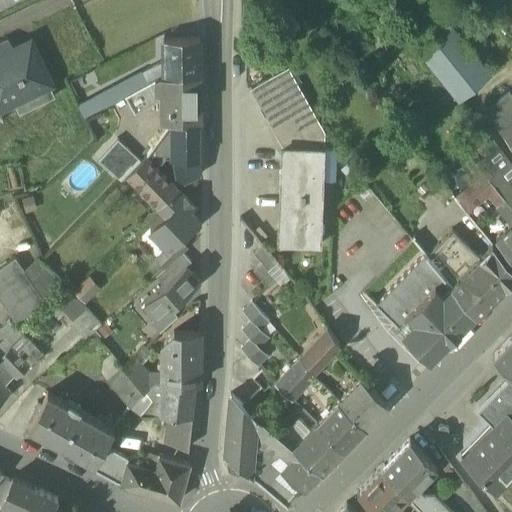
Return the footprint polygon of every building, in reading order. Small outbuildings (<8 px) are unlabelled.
[(482,0),(501,23),(507,18),(493,0),(482,0)] [(300,27),(291,12),(278,20),(287,35),(300,27)] [(420,50),(459,98),(490,72),(452,25),(420,50)] [(0,40),(0,54),(12,48),(7,37),(0,40)] [(163,54),(163,76),(199,75),(199,38),(163,39),(163,54)] [(0,107),(51,83),(30,39),(12,48),(0,54),(0,107)] [(76,101),(84,117),(126,94),(160,75),(163,76),(163,54),(76,101)] [(268,65),(274,75),(288,67),(282,57),(268,65)] [(280,241),(319,242),(323,131),(288,67),(274,75),(251,88),(283,145),(280,241)] [(162,122),(171,122),(200,122),(199,75),(163,76),(160,75),(126,94),(136,112),(161,98),(162,122)] [(511,90),(509,88),(486,107),(487,115),(511,145),(511,90)] [(146,155),(152,161),(166,148),(171,150),(171,122),(146,155)] [(200,157),(200,122),(171,122),(171,150),(171,158),(200,157)] [(102,161),(121,181),(127,175),(144,158),(124,139),(102,161)] [(511,164),(497,145),(484,155),(509,183),(511,180),(511,164)] [(167,247),(168,248),(178,239),(199,218),(190,209),(194,205),(177,187),(152,161),(146,155),(144,158),(127,175),(157,206),(165,215),(150,229),(167,247)] [(511,187),(509,183),(484,155),(476,162),(482,170),(495,186),(504,198),(511,207),(511,187)] [(171,158),(177,187),(189,180),(200,175),(200,157),(171,158)] [(472,207),(486,195),(495,186),(482,170),(461,190),(472,207)] [(504,198),(495,186),(486,195),(495,206),(504,198)] [(511,260),(511,207),(504,198),(495,206),(510,223),(494,239),(511,260)] [(451,229),(426,254),(475,313),(511,276),(511,265),(492,242),(479,256),(451,229)] [(164,267),(182,251),(187,248),(178,239),(168,248),(167,247),(156,259),(164,267)] [(253,252),(261,262),(268,270),(277,262),(262,244),(253,252)] [(191,262),(182,251),(164,267),(155,275),(163,284),(186,264),(187,265),(191,262)] [(375,306),(430,359),(475,313),(426,254),(376,305),(375,306)] [(0,268),(0,295),(3,300),(29,275),(14,258),(0,268)] [(50,308),(56,302),(70,288),(43,260),(29,275),(3,300),(17,320),(44,301),(50,308)] [(277,280),(268,270),(261,262),(252,270),(268,287),(277,280)] [(290,276),(277,262),(268,270),(277,280),(281,284),(290,276)] [(156,315),(157,317),(169,306),(174,301),(199,279),(187,265),(186,264),(163,284),(144,301),(156,315)] [(76,290),(86,300),(100,287),(89,276),(76,290)] [(101,323),(70,288),(56,302),(86,336),(93,330),(101,323)] [(240,347),(257,364),(268,354),(258,345),(268,336),(260,328),(269,320),(252,301),(242,310),(251,319),(241,329),(250,338),(240,347)] [(150,321),(159,331),(177,315),(169,306),(157,317),(156,315),(150,321)] [(11,319),(0,329),(0,330),(12,343),(23,332),(11,319)] [(326,326),(299,355),(313,370),(332,349),(338,343),(326,326)] [(0,354),(12,343),(0,330),(0,354)] [(163,343),(161,370),(161,381),(163,382),(196,381),(199,381),(200,344),(200,332),(174,331),(163,343)] [(0,354),(0,378),(4,383),(14,373),(17,376),(42,353),(23,332),(12,343),(0,354)] [(511,371),(511,333),(493,353),(511,372),(511,371)] [(155,381),(161,381),(161,370),(150,372),(145,366),(144,367),(142,364),(151,355),(144,345),(122,365),(143,390),(155,381)] [(106,378),(122,365),(111,351),(102,359),(101,370),(106,378)] [(311,372),(313,370),(299,355),(274,381),(292,398),(314,375),(311,372)] [(106,378),(129,407),(143,390),(122,365),(106,378)] [(478,407),(490,419),(492,418),(494,420),(504,409),(499,404),(511,392),(511,391),(511,371),(511,372),(478,407)] [(360,377),(338,399),(365,426),(387,404),(360,377)] [(0,399),(10,389),(4,383),(0,378),(0,399)] [(145,415),(159,415),(163,382),(161,381),(155,381),(143,390),(129,407),(140,415),(145,415)] [(196,381),(163,382),(159,415),(168,416),(165,441),(188,448),(196,381)] [(61,444),(81,410),(78,409),(80,407),(68,400),(67,402),(47,391),(29,423),(28,422),(24,429),(39,437),(42,433),(61,444)] [(459,455),(493,488),(511,468),(511,392),(499,404),(504,409),(494,420),(492,418),(490,419),(490,420),(495,425),(464,457),(460,453),(459,455)] [(264,487),(273,476),(280,469),(298,451),(292,446),(230,394),(225,454),(264,487)] [(338,399),(316,422),(343,448),(365,426),(338,399)] [(113,428),(81,410),(61,444),(62,445),(61,447),(73,453),(74,451),(93,462),(94,462),(104,445),(113,428)] [(321,471),(343,448),(316,422),(292,446),(298,451),(321,471)] [(382,466),(409,493),(417,485),(436,466),(409,439),(382,466)] [(117,482),(120,484),(127,461),(128,458),(104,445),(94,462),(93,462),(90,468),(117,482)] [(147,451),(143,466),(144,466),(145,466),(154,468),(158,454),(147,451)] [(321,471),(298,451),(280,469),(303,489),(321,471)] [(120,484),(178,501),(189,463),(158,454),(154,468),(145,466),(144,466),(143,466),(127,461),(120,484)] [(371,506),(376,511),(390,511),(393,509),(408,494),(409,493),(382,466),(357,492),(369,505),(370,507),(371,506)] [(493,488),(511,507),(511,468),(493,488)] [(0,506),(3,502),(2,502),(11,479),(0,473),(0,506)] [(23,511),(35,486),(13,476),(11,479),(2,502),(3,502),(12,506),(6,511),(23,511)] [(294,494),(273,476),(264,487),(284,504),(294,494)] [(409,493),(408,494),(417,502),(426,511),(454,511),(433,490),(426,490),(424,492),(417,485),(409,493)] [(58,497),(35,486),(23,511),(2,511),(0,510),(0,511),(44,511),(53,503),(54,504),(58,497)] [(455,496),(467,511),(485,511),(467,487),(455,496)] [(395,511),(407,511),(417,502),(408,494),(393,509),(395,511)] [(63,511),(54,504),(53,503),(44,511),(63,511)] [(337,511),(355,511),(346,503),(337,511)]
